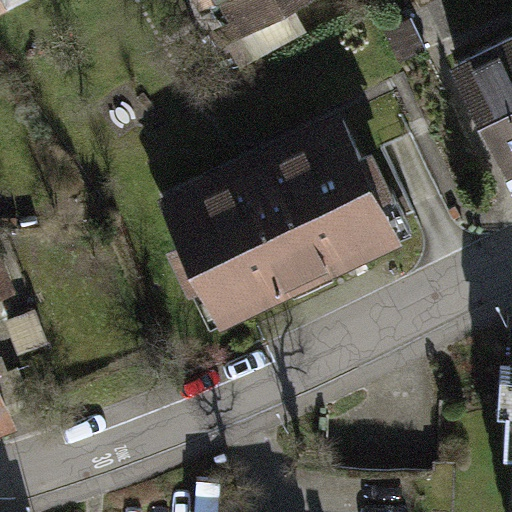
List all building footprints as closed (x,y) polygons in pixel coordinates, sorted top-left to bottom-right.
[(294,0),(222,0),(240,31),(294,0)] [(511,36),(460,63),(508,160),(511,157),(511,36)] [(242,160),(165,198),(205,279),(212,276),(225,303),(245,293),(273,279),(277,286),(340,255),(337,249),(366,235),(386,225),(373,199),(381,195),(344,120),(246,168),(242,160)] [(393,189),(381,195),(373,199),(386,225),(366,235),(372,248),(413,228),(393,189)] [(0,415),(10,411),(0,385),(0,294),(9,291),(0,269),(0,415)] [(251,306),(245,293),(225,303),(212,276),(205,279),(191,286),(210,326),(251,306)] [(511,366),(501,366),(499,405),(507,405),(505,446),(511,446),(511,366)]
